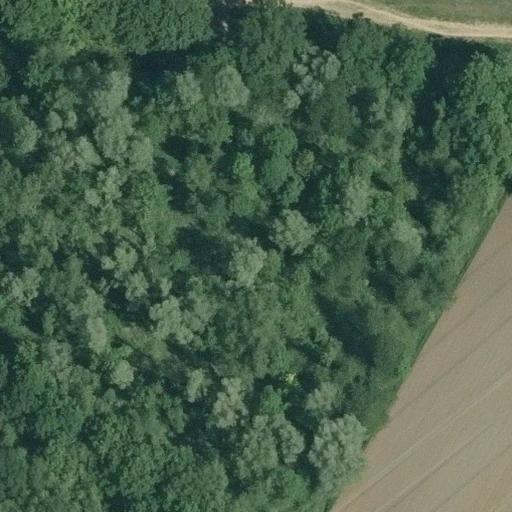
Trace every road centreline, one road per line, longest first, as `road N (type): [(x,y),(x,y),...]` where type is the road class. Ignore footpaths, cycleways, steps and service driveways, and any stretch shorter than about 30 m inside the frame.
road 1 (unclassified): [(511,143),(275,51),(108,0)]
road 2 (track): [(171,16),(223,3),(264,6),(352,32),(511,39)]
